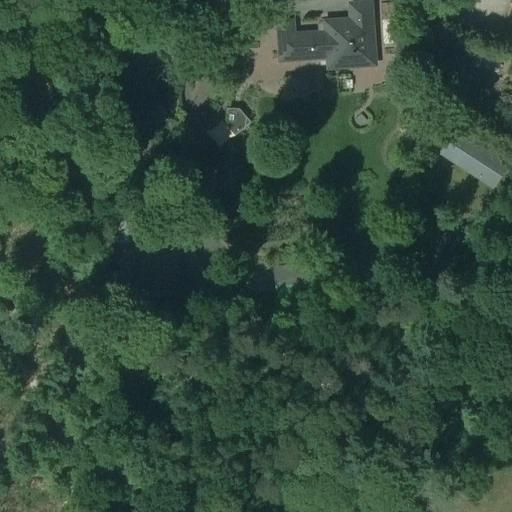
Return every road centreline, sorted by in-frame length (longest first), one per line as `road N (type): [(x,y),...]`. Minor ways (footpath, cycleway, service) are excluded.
road 1 (track): [(0,330),(70,441),(68,511)]
road 2 (track): [(511,360),(481,378),(419,448),(388,511)]
road 3 (track): [(511,188),(432,244),(427,271)]
